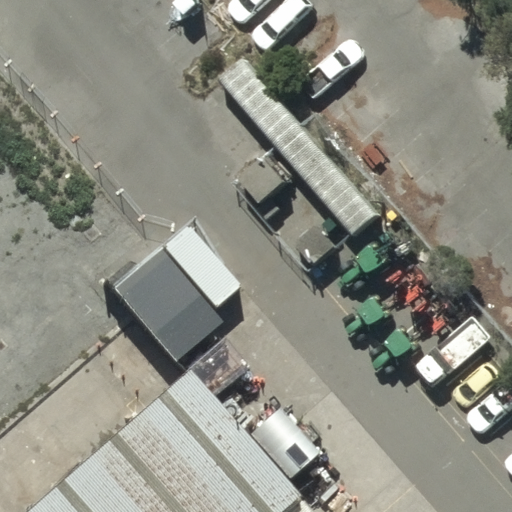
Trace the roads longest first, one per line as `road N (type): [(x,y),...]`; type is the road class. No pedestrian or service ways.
road 1 (residential): [(19,0),(212,213)]
road 2 (unknown): [(0,222),(121,113)]
